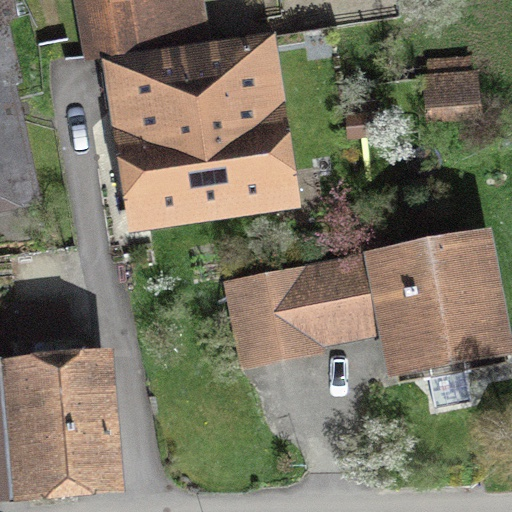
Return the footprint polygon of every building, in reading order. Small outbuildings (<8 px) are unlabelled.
[(161,46),(152,0),(85,0),(95,58),(161,46)] [(249,50),(243,51),(244,55),(108,76),(112,108),(132,106),(150,226),(274,207),(272,193),(275,193),(255,55),(250,56),(249,50)] [(470,73),(422,80),(429,136),(477,130),(470,73)] [(0,185),(9,183),(0,142),(0,185)] [(242,301),(253,360),(309,350),(306,336),(367,325),(363,305),(382,302),(395,370),(464,357),(461,342),(501,335),(483,241),(293,277),(296,291),(242,301)] [(97,365),(94,366),(93,341),(15,349),(28,485),(107,479),(97,365)]
